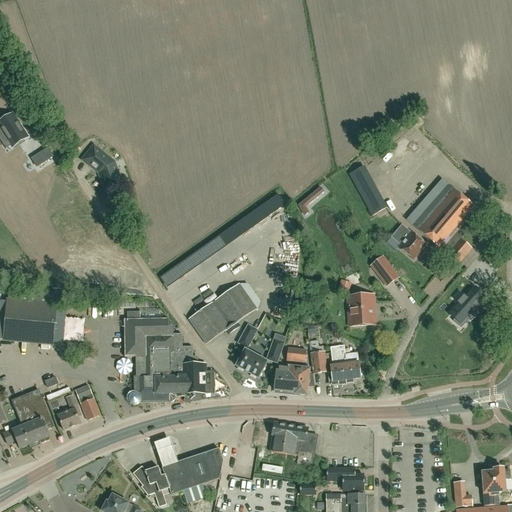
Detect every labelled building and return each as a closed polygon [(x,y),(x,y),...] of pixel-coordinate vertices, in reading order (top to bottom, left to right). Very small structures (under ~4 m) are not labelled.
[(7,124),(8,126),(3,129),(11,144),(16,141),(20,147),(21,149),(22,148),(27,145),(32,142),(37,139),(27,122),(25,123),(24,115),(10,122),(7,124)] [(106,193),(123,186),(114,162),(94,146),(82,160),(99,173),(106,193)] [(53,157),(48,149),(41,153),(46,161),(53,157)] [(385,170),(394,166),(393,162),(383,166),(385,170)] [(368,210),(383,202),(364,166),(349,175),(368,210)] [(55,168),(29,186),(44,209),(73,189),(67,180),(65,182),(55,168)] [(407,220),(417,229),(458,265),(472,249),(461,240),(483,214),(443,179),(407,220)] [(320,188),(299,206),(304,215),(308,213),(305,207),(324,191),(320,188)] [(104,229),(86,206),(52,232),(71,256),(104,229)] [(35,212),(6,236),(21,253),(49,229),(35,212)] [(414,261),(426,246),(411,233),(402,225),(391,238),(400,245),(398,248),(414,261)] [(243,276),(279,257),(271,242),(235,261),(243,276)] [(399,278),(383,257),(371,266),(387,287),(399,278)] [(342,292),(352,293),(354,283),(343,282),(342,292)] [(237,322),(256,308),(238,284),(188,320),(206,344),(225,331),(227,334),(239,326),(237,323),(237,322)] [(457,307),(451,313),(460,322),(466,315),(468,317),(474,310),(475,311),(475,310),(479,307),(477,306),(483,299),(472,290),(463,299),(462,298),(455,305),(457,307)] [(374,295),(347,297),(349,327),(376,325),(374,295)] [(52,345),(56,305),(7,301),(3,341),(52,345)] [(276,310),(287,313),(289,307),(278,303),(276,310)] [(59,323),(68,324),(68,315),(59,315),(59,323)] [(174,397),(174,394),(203,394),(203,374),(206,374),(206,367),(203,365),(198,365),(198,359),(193,359),(192,348),(182,348),(182,335),(173,335),(173,324),(167,319),(123,320),(124,358),(135,357),(136,377),(133,377),(133,394),(132,394),(131,395),(130,395),(129,396),(129,397),(128,398),(128,399),(128,400),(129,401),(129,402),(129,403),(130,403),(131,404),(132,404),(133,404),(134,404),(135,404),(136,404),(137,403),(138,403),(138,402),(170,401),(171,401),(172,400),(173,399),(174,398),(174,397)] [(238,343),(246,348),(256,331),(247,326),(238,343)] [(276,363),(281,350),(283,343),(274,340),(267,360),(276,363)] [(345,383),(352,382),(352,379),(360,378),(358,363),(357,354),(345,355),(344,346),(330,348),(333,366),(331,366),(333,382),(334,384),(340,383),(340,384),(345,383)] [(306,351),(287,349),(286,362),(305,364),(306,351)] [(235,367),(257,379),(266,362),(259,358),(260,357),(253,353),(252,354),(244,350),(235,367)] [(324,353),(310,355),(313,374),(327,373),(324,353)] [(276,372),(274,391),(294,393),(294,394),(307,396),(307,387),(314,387),(312,376),(308,376),(309,370),(308,370),(308,366),(302,366),(302,369),(298,369),(298,367),(290,366),(289,369),(279,368),(278,372),(276,372)] [(47,388),(57,384),(55,378),(44,382),(47,388)] [(75,391),(87,421),(100,416),(88,386),(75,391)] [(30,445),(49,437),(46,430),(53,427),(38,391),(11,402),(17,415),(30,445)] [(63,431),(80,424),(77,417),(81,416),(73,396),(65,399),(70,411),(57,416),(63,431)] [(30,445),(17,415),(22,427),(15,430),(15,429),(3,434),(8,445),(16,442),(20,449),(30,445)] [(258,434),(255,434),(255,458),(261,458),(281,458),(281,459),(289,459),(294,459),(294,432),(291,432),(291,434),(284,434),(284,432),(281,432),(281,434),(277,434),(277,435),(273,435),(273,434),(269,434),(265,434),(265,435),(258,435),(258,434)] [(308,432),(308,454),(324,454),(324,449),(333,449),(335,449),(339,449),(341,449),(352,449),(352,457),(352,461),(362,461),(362,449),(364,449),(364,435),(356,435),(356,433),(350,433),(350,435),(341,435),(341,436),(333,436),(333,435),(323,435),(323,432),(308,432)] [(145,471),(154,494),(159,508),(166,505),(162,491),(169,489),(171,495),(182,491),(186,504),(206,497),(202,485),(219,479),(223,460),(219,449),(176,463),(174,456),(163,459),(161,464),(163,467),(159,469),(158,467),(145,471)] [(148,496),(149,495),(154,494),(145,471),(141,467),(133,473),(143,487),(145,493),(148,496)] [(364,476),(355,476),(355,469),(326,469),(326,481),(342,481),(342,491),(364,491),(364,485),(366,485),(366,477),(364,477),(364,476)] [(494,472),(483,473),(484,494),(485,507),(500,506),(499,493),(505,492),(504,479),(510,478),(510,471),(504,471),(504,469),(494,470),(494,472)] [(464,483),(454,484),(456,508),(472,506),(471,497),(465,497),(464,483)] [(315,486),(299,485),(299,495),(315,495),(315,486)] [(139,511),(141,510),(112,495),(109,502),(107,502),(102,511),(139,511)] [(363,511),(364,496),(348,496),(348,500),(341,500),(341,495),(326,495),(326,511),(363,511)]
